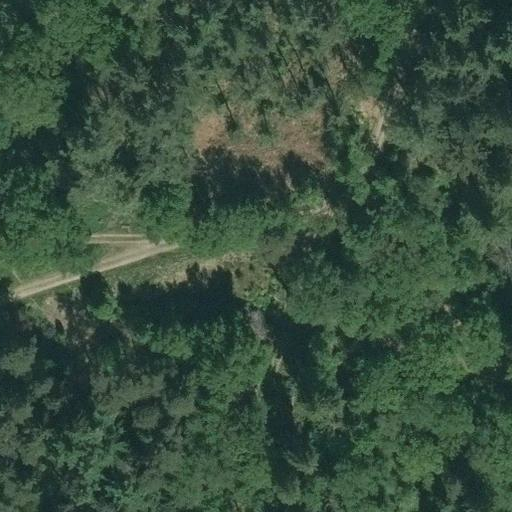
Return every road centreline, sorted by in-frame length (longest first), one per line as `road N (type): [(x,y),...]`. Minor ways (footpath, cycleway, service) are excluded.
road 1 (track): [(409,0),(342,207),(227,228),(71,272),(0,307)]
road 2 (track): [(305,213),(224,511)]
